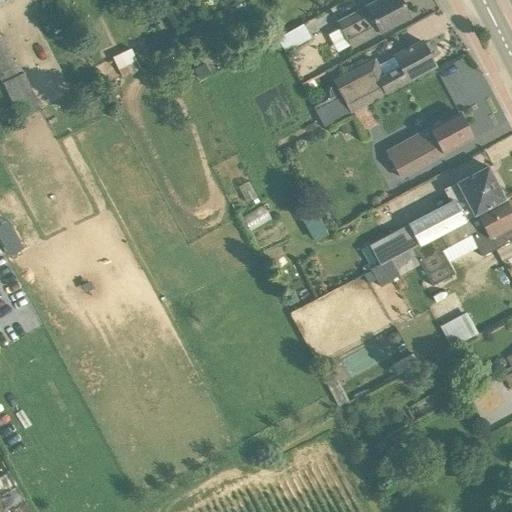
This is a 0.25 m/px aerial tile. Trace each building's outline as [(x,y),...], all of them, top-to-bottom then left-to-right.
[(337,23),(340,28),(331,33),(340,51),(349,46),(350,48),(409,17),(399,0),(384,0),(381,2),(380,0),(337,23)] [(303,25),(277,40),(285,54),(311,39),(303,25)] [(0,66),(13,60),(0,34),(0,66)] [(435,67),(421,41),(395,55),(400,66),(383,75),(375,60),(334,83),(352,114),(357,112),(367,106),(408,83),(407,82),(435,67)] [(138,46),(112,59),(122,78),(140,69),(138,65),(146,61),(138,46)] [(0,66),(0,80),(21,120),(43,109),(16,58),(13,60),(0,66)] [(205,65),(193,71),(197,80),(209,73),(205,65)] [(378,126),(367,106),(357,112),(368,132),(378,126)] [(399,177),(472,138),(459,113),(440,123),(439,121),(432,125),(433,127),(386,152),(399,177)] [(350,121),(340,127),(344,134),(354,129),(350,121)] [(370,246),(380,265),(504,200),(487,167),(456,183),(443,190),(451,204),(370,246)] [(511,241),(511,214),(504,200),(380,265),(370,269),(371,271),(376,280),(378,284),(419,263),(431,286),(454,274),(442,251),(471,236),(482,257),(511,241)] [(368,284),(376,280),(371,271),(363,275),(368,284)] [(466,311),(438,325),(448,346),(476,332),(466,311)] [(398,333),(390,333),(387,338),(390,344),(397,345),(401,339),(398,333)]
